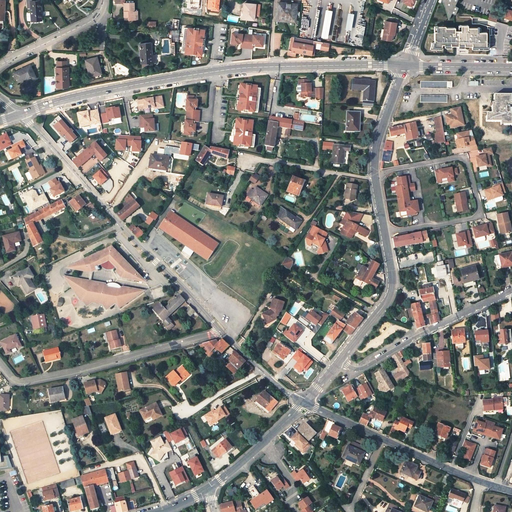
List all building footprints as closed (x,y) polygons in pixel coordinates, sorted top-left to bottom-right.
[(31,22),(41,21),(40,0),(37,1),(37,0),(26,0),(27,8),(30,8),(31,22)] [(441,0),(448,18),(449,20),(452,13),(455,15),(458,8),(455,6),(457,0),(441,0)] [(133,3),(123,3),(124,17),(128,16),(128,20),(137,20),(137,11),(134,11),(133,3)] [(255,4),(244,3),(243,19),(253,20),(255,4)] [(295,22),(296,5),(278,3),(278,8),(279,8),(278,19),(289,20),(289,21),(295,22)] [(340,10),(327,8),(322,37),(333,39),(338,12),(340,13),(340,10)] [(180,12),(175,11),(171,31),(172,42),(178,41),(178,38),(178,30),(180,12)] [(347,29),(353,30),(355,13),(349,12),(347,29)] [(396,23),(385,21),(384,29),(382,37),(382,39),(391,41),(392,34),(393,32),(394,33),(396,23)] [(458,26),(434,26),(434,49),(444,49),(444,46),(472,46),(472,49),(490,49),(490,31),(482,31),(482,25),(461,25),(461,29),(458,29),(458,26)] [(184,27),(181,51),(191,53),(190,55),(201,56),(202,51),(202,45),(201,45),(202,39),(203,39),(204,33),(204,30),(184,27)] [(264,36),(232,33),(231,45),(242,46),(241,48),(253,50),(254,46),(263,47),(264,36)] [(288,50),(287,55),(295,56),(296,52),(313,55),(315,48),(313,48),(314,40),(296,37),(292,36),(289,51),(288,50)] [(322,42),(321,49),(328,51),(329,43),(324,42),(322,42)] [(150,43),(140,43),(141,64),(155,63),(155,57),(152,58),(150,43)] [(96,58),(85,61),(90,77),(92,76),(102,73),(99,65),(98,65),(96,58)] [(56,87),(69,87),(68,68),(66,68),(66,62),(57,62),(57,68),(56,68),(56,87)] [(27,69),(26,67),(14,73),(18,82),(25,78),(26,80),(30,78),(31,80),(36,78),(31,67),(27,69)] [(301,98),(315,97),(315,89),(309,89),(309,87),(310,86),(310,85),(309,84),(308,80),(298,81),(298,85),(301,85),(301,98)] [(362,107),(372,107),(373,101),(375,82),(368,81),(361,80),(353,80),(352,90),(364,91),(366,91),(366,95),(363,95),(363,100),(362,107)] [(237,110),(258,113),(261,89),(251,88),(251,86),(240,85),(240,90),(239,95),(240,96),(239,102),(238,102),(238,107),(237,110)] [(315,89),(315,97),(323,97),(323,89),(315,89)] [(511,100),(511,95),(493,95),(493,100),(496,100),(496,103),(494,103),(494,106),(491,106),(491,113),(489,113),(489,116),(486,116),(486,122),(500,122),(500,124),(503,124),(503,125),(511,125),(511,124),(511,123),(511,100)] [(162,96),(137,101),(139,111),(165,108),(162,96)] [(190,116),(199,116),(200,111),(196,110),(194,110),(194,107),(196,107),(197,107),(197,100),(193,100),(194,96),(188,96),(186,110),(190,110),(190,116)] [(109,119),(122,117),(120,106),(106,108),(107,113),(101,114),(103,124),(110,123),(109,119)] [(464,125),(460,107),(450,109),(452,115),(448,115),(450,124),(450,128),(464,125)] [(98,110),(77,114),(80,128),(102,124),(98,110)] [(354,131),(359,131),(359,113),(347,112),(346,128),(354,129),(354,131)] [(282,115),(274,114),(274,117),(269,117),(268,121),(277,123),(277,127),(296,130),(298,121),(293,121),(281,119),(282,115)] [(153,115),(139,116),(141,129),(145,129),(145,133),(155,132),(155,119),(154,119),(153,115)] [(59,116),(55,120),(58,123),(55,127),(62,136),(64,135),(70,143),(77,137),(59,116)] [(185,121),(184,135),(190,135),(190,131),(194,132),(195,125),(194,125),(193,125),(193,122),(194,122),(198,122),(199,116),(190,116),(189,121),(185,121)] [(441,116),(433,118),(436,133),(444,132),(441,116)] [(234,145),(253,148),(255,135),(251,135),(253,124),(245,123),(245,120),(238,120),(237,124),(236,124),(235,130),(236,130),(235,136),(234,136),(233,143),(235,143),(234,145)] [(268,121),(266,136),(275,138),(277,127),(277,123),(268,121)] [(416,128),(415,124),(403,126),(405,133),(407,140),(418,138),(418,136),(420,136),(418,128),(416,128)] [(389,129),(390,136),(405,133),(403,126),(389,129)] [(468,131),(456,133),(458,139),(458,142),(460,142),(461,147),(469,145),(476,144),(473,136),(469,137),(468,131)] [(436,133),(434,133),(436,144),(445,142),(444,132),(436,133)] [(0,146),(10,141),(6,133),(0,135),(0,146)] [(116,140),(116,150),(124,150),(125,145),(129,145),(129,136),(119,136),(119,141),(116,140)] [(141,137),(129,136),(129,145),(132,145),(132,151),(140,152),(141,137)] [(266,136),(264,146),(266,146),(266,150),(271,151),(272,147),(273,148),(275,138),(266,136)] [(25,146),(22,139),(12,145),(10,145),(11,148),(17,145),(20,151),(21,150),(20,149),(25,146)] [(12,145),(10,141),(0,146),(0,150),(10,145),(12,145)] [(386,141),(382,157),(381,161),(384,162),(388,162),(389,158),(392,143),(386,141)] [(59,147),(61,149),(63,147),(65,150),(67,148),(69,146),(65,142),(59,147)] [(98,146),(95,142),(83,153),(78,157),(72,162),(77,168),(94,154),(100,161),(106,155),(100,148),(98,146)] [(343,163),(344,150),(349,151),(350,146),(334,144),(323,143),(322,149),(333,150),(332,162),(343,163)] [(17,145),(11,148),(6,150),(11,159),(21,154),(20,151),(17,145)] [(202,165),(210,153),(221,158),(227,159),(228,153),(236,155),(236,151),(229,150),(229,151),(224,150),(224,149),(210,147),(208,149),(204,146),(194,162),(195,163),(196,161),(202,165)] [(489,155),(493,154),(491,148),(483,149),(484,155),(476,157),(478,167),(486,165),(487,166),(491,166),(489,155)] [(42,174),(38,165),(34,157),(33,158),(30,153),(24,156),(26,161),(25,161),(30,170),(28,171),(32,179),(42,174)] [(151,155),(149,168),(153,169),(155,167),(158,167),(159,172),(161,173),(165,173),(167,172),(168,170),(168,169),(168,168),(166,167),(167,157),(151,155)] [(235,167),(228,166),(226,173),(233,175),(235,168),(235,167)] [(435,171),(437,179),(441,179),(448,177),(449,180),(454,179),(453,174),(458,173),(457,168),(452,169),(452,167),(435,171)] [(101,168),(99,170),(106,178),(108,176),(101,168)] [(99,170),(92,176),(100,186),(107,179),(106,178),(99,170)] [(254,183),(258,178),(252,174),(248,180),(254,183)] [(397,182),(394,183),(397,196),(398,197),(398,198),(406,197),(406,192),(407,191),(415,190),(414,183),(410,184),(408,176),(396,178),(397,182)] [(303,181),(292,177),(287,192),(299,197),(303,189),(299,187),(299,186),(301,186),(303,181)] [(55,178),(47,182),(50,188),(49,189),(53,197),(65,191),(59,180),(57,181),(55,178)] [(357,186),(346,184),(344,198),(354,200),(357,186)] [(494,188),(484,191),(487,200),(502,195),(501,194),(505,192),(502,184),(498,185),(499,186),(494,188)] [(267,196),(255,187),(253,191),(249,196),(247,195),(244,198),(245,200),(249,202),(251,199),(260,205),(267,196)] [(35,190),(32,189),(22,194),(31,212),(49,202),(44,193),(38,196),(35,190)] [(455,194),(458,212),(468,210),(466,200),(467,200),(465,192),(455,194)] [(122,220),(139,206),(129,194),(124,199),(125,200),(121,207),(123,209),(117,215),(122,220)] [(222,196),(207,194),(206,204),(220,207),(222,196)] [(85,204),(78,196),(69,203),(76,211),(85,204)] [(403,216),(415,214),(415,212),(419,211),(417,200),(409,202),(407,202),(406,197),(398,198),(399,200),(398,201),(400,212),(402,211),(403,216)] [(33,223),(64,207),(61,200),(23,219),(33,247),(42,242),(33,223)] [(293,233),(301,222),(299,220),(295,218),(280,207),(274,216),(280,219),(278,222),(288,230),(290,227),(294,229),(292,232),(293,233)] [(208,259),(216,243),(168,210),(159,226),(208,259)] [(154,211),(145,222),(150,226),(159,216),(154,211)] [(344,219),(356,226),(359,221),(357,221),(358,219),(359,220),(362,214),(347,211),(345,215),(346,215),(344,219)] [(502,234),(511,232),(509,221),(508,221),(506,213),(496,215),(498,224),(499,224),(502,234)] [(265,223),(268,218),(263,215),(260,219),(265,223)] [(351,239),(355,231),(366,236),(368,232),(356,226),(344,219),(343,219),(340,223),(344,225),(345,226),(341,234),(351,239)] [(143,233),(137,227),(136,228),(132,224),(128,228),(137,238),(143,233)] [(494,233),(491,224),(485,225),(472,229),(475,239),(488,235),(488,234),(494,233)] [(208,259),(159,226),(158,227),(207,260),(208,259)] [(328,233),(314,226),(310,234),(309,234),(306,240),(306,241),(304,242),(303,244),(303,246),(306,248),(310,247),(311,245),(311,243),(312,243),(320,247),(318,252),(321,254),(328,252),(326,245),(323,243),(323,242),(328,233)] [(394,248),(423,242),(422,239),(427,238),(425,230),(410,234),(410,235),(393,238),(394,248)] [(460,234),(456,234),(457,241),(458,246),(462,245),(466,245),(467,247),(472,246),(469,230),(463,232),(464,233),(460,234)] [(18,233),(3,237),(6,252),(17,250),(17,251),(18,251),(19,251),(20,251),(20,250),(21,250),(21,249),(21,248),(22,247),(22,246),(21,246),(20,240),(18,233)] [(491,248),(498,246),(497,239),(490,240),(491,248)] [(140,277),(111,247),(84,259),(87,263),(92,264),(90,272),(92,272),(98,269),(97,266),(101,264),(107,262),(108,262),(107,266),(108,267),(109,267),(110,266),(111,266),(111,263),(112,263),(116,268),(118,270),(116,272),(121,278),(134,280),(135,279),(137,280),(138,280),(139,279),(139,278),(139,277),(140,277)] [(511,265),(511,256),(511,253),(499,255),(501,268),(511,265)] [(286,256),(281,265),(289,269),(291,266),(290,266),(287,264),(286,262),(288,258),(286,256)] [(87,263),(84,259),(66,268),(90,272),(92,264),(87,263)] [(436,262),(439,272),(449,270),(449,268),(447,260),(444,261),(440,262),(436,262)] [(375,289),(378,283),(371,278),(377,267),(378,265),(372,261),(369,266),(368,269),(363,266),(362,266),(355,278),(352,284),(356,286),(359,280),(375,289)] [(478,279),(474,266),(460,270),(463,283),(478,279)] [(33,277),(28,268),(13,277),(18,286),(21,284),(24,288),(27,294),(35,289),(31,283),(29,284),(27,280),(29,279),(33,277)] [(105,284),(104,283),(90,281),(88,280),(72,277),(67,281),(72,288),(73,287),(76,292),(75,293),(81,301),(96,304),(96,302),(101,303),(101,305),(110,306),(113,304),(112,303),(113,303),(114,303),(116,305),(118,305),(119,306),(120,307),(138,294),(138,293),(137,292),(136,292),(135,291),(134,291),(133,291),(132,291),(130,290),(129,289),(129,288),(122,287),(121,287),(118,290),(107,288),(105,284)] [(434,300),(432,288),(419,291),(420,296),(419,296),(422,302),(428,301),(434,300)] [(163,289),(152,291),(153,298),(164,296),(163,289)] [(171,322),(167,317),(184,300),(179,295),(176,298),(174,296),(168,302),(169,304),(164,309),(159,304),(153,310),(163,321),(162,322),(166,327),(170,323),(171,322)] [(277,314),(279,311),(280,311),(283,303),(273,299),(270,307),(271,308),(270,310),(265,313),(263,317),(266,321),(269,322),(276,319),(275,316),(277,314)] [(434,300),(428,301),(430,310),(437,309),(434,300)] [(421,316),(418,303),(410,304),(411,306),(413,317),(414,318),(421,316)] [(186,311),(190,315),(195,311),(190,306),(186,311)] [(362,318),(355,313),(352,317),(350,316),(347,320),(343,318),(346,312),(338,308),(335,313),(333,312),(331,316),(345,324),(346,324),(348,326),(344,331),(349,335),(354,329),(362,318)] [(430,317),(431,324),(439,321),(437,309),(430,310),(430,312),(430,313),(430,314),(429,314),(430,317)] [(311,311),(306,318),(315,325),(317,322),(322,325),(329,315),(324,313),(321,318),(311,311)] [(286,312),(281,323),(286,325),(291,315),(286,312)] [(36,315),(31,316),(34,333),(44,331),(44,327),(46,327),(44,314),(39,315),(36,315)] [(416,329),(424,326),(422,318),(421,316),(414,318),(415,322),(410,323),(411,329),(416,328),(416,329)] [(330,344),(333,342),(341,330),(344,331),(348,326),(346,324),(345,325),(337,321),(326,337),(324,339),(327,341),(330,344)] [(286,330),(283,335),(294,344),(304,332),(294,324),(288,332),(286,330)] [(118,339),(116,330),(104,333),(106,343),(109,342),(111,349),(121,347),(119,339),(118,339)] [(450,336),(450,339),(451,339),(452,344),(454,343),(455,347),(461,346),(463,346),(462,343),(464,342),(463,330),(451,331),(451,336),(450,336)] [(510,330),(500,330),(500,335),(497,336),(498,340),(500,339),(501,344),(511,343),(510,330)] [(488,342),(487,331),(474,332),(475,341),(480,340),(480,343),(488,342)] [(21,346),(15,334),(0,342),(6,354),(10,352),(9,349),(16,346),(17,348),(21,346)] [(217,350),(221,353),(228,345),(221,339),(199,345),(202,348),(204,346),(209,352),(214,347),(217,350)] [(273,353),(282,359),(286,354),(287,355),(289,351),(278,344),(276,343),(273,348),(275,350),(273,353)] [(429,344),(422,345),(423,361),(429,361),(430,361),(429,344)] [(204,346),(202,348),(209,357),(217,350),(214,347),(209,352),(204,346)] [(58,347),(42,351),(45,362),(60,358),(58,347)] [(292,358),(298,362),(294,367),(301,373),(304,370),(306,372),(314,361),(298,349),(292,358)] [(449,367),(448,351),(436,352),(436,353),(432,353),(433,360),(433,362),(434,367),(437,367),(437,368),(449,367)] [(245,361),(235,352),(230,357),(228,360),(230,362),(237,369),(240,366),(245,361)] [(400,358),(397,353),(391,356),(400,370),(406,367),(400,358)] [(479,371),(491,370),(490,359),(484,359),(484,355),(474,355),(474,366),(479,366),(479,371)] [(237,369),(230,362),(226,366),(234,373),(237,369)] [(187,373),(181,366),(174,373),(173,371),(166,378),(173,385),(180,379),(182,381),(185,377),(184,376),(187,373)] [(382,369),(377,372),(379,376),(376,377),(375,378),(378,383),(377,388),(378,390),(385,392),(386,387),(391,384),(382,369)] [(126,373),(116,375),(119,391),(129,389),(126,373)] [(84,384),(87,394),(97,391),(97,390),(99,389),(102,391),(105,385),(104,382),(99,379),(96,380),(97,381),(94,382),(94,381),(84,384)] [(368,382),(355,389),(356,391),(358,395),(361,400),(374,393),(368,382)] [(352,385),(341,391),(348,402),(356,397),(354,392),(356,391),(355,389),(352,385)] [(62,387),(49,389),(51,402),(64,399),(62,387)] [(269,411),(276,403),(270,397),(264,392),(254,402),(260,408),(262,405),(269,411)] [(0,410),(8,411),(9,395),(0,394),(0,410)] [(491,400),(482,401),(483,411),(493,410),(492,408),(502,407),(501,398),(491,399),(491,400)] [(159,409),(155,403),(139,411),(144,419),(151,416),(153,420),(161,415),(160,411),(158,412),(157,410),(159,409)] [(86,410),(88,416),(92,414),(89,405),(80,407),(82,411),(86,410)] [(212,411),(206,415),(211,422),(216,419),(217,421),(225,416),(230,413),(225,407),(221,409),(220,408),(214,411),(212,412),(212,411)] [(372,416),(380,420),(382,416),(383,416),(385,412),(374,407),(371,413),(370,412),(368,416),(363,414),(359,423),(365,426),(369,417),(371,417),(372,416)] [(114,414),(105,418),(111,434),(121,431),(120,429),(122,429),(119,421),(117,422),(114,414)] [(397,414),(387,436),(391,437),(395,430),(398,431),(398,430),(404,432),(406,427),(409,429),(413,422),(401,417),(401,416),(397,414)] [(211,422),(206,415),(204,416),(210,425),(217,421),(216,419),(211,422)] [(88,432),(82,416),(72,420),(78,436),(88,432)] [(315,433),(306,424),(302,427),(298,430),(308,440),(315,433)] [(441,437),(445,439),(450,428),(438,424),(433,434),(437,435),(437,437),(441,439),(441,437)] [(340,429),(333,425),(328,435),(336,438),(340,429)] [(183,428),(171,434),(176,444),(185,439),(184,437),(187,435),(183,428)] [(167,431),(163,432),(167,440),(168,442),(172,441),(167,431)] [(296,432),(293,436),(296,438),(293,441),(296,443),(298,446),(297,447),(302,453),(310,445),(296,432)] [(168,442),(167,440),(163,443),(160,437),(151,442),(155,449),(152,452),(155,455),(154,457),(159,461),(164,453),(163,451),(166,450),(167,452),(172,449),(168,442)] [(231,447),(225,440),(212,450),(218,458),(231,447)] [(472,444),(464,441),(461,449),(464,450),(461,458),(469,461),(471,455),(470,455),(471,453),(472,453),(473,449),(471,448),(472,444)] [(351,442),(349,446),(363,452),(365,448),(351,442)] [(497,449),(483,444),(480,453),(494,457),(497,449)] [(343,457),(354,462),(358,465),(364,453),(363,452),(349,446),(348,446),(343,457)] [(188,458),(189,461),(196,458),(195,455),(198,453),(196,449),(187,453),(189,457),(188,458)] [(494,459),(484,455),(481,464),(490,468),(494,459)] [(7,467),(0,467),(0,469),(10,468),(6,457),(7,467)] [(189,461),(188,462),(190,465),(191,465),(192,467),(191,467),(195,475),(203,471),(196,458),(189,461)] [(407,476),(412,478),(417,480),(420,473),(415,470),(417,467),(405,461),(400,472),(407,476)] [(126,464),(128,470),(128,471),(130,480),(138,477),(135,468),(133,462),(126,464)] [(186,474),(183,467),(178,469),(179,470),(175,471),(175,470),(170,473),(173,480),(175,479),(178,484),(184,481),(182,476),(186,474)] [(81,476),(84,488),(92,486),(108,482),(104,470),(81,476)] [(309,479),(302,470),(296,474),(294,471),(291,473),(296,482),(300,479),(303,483),(309,479)] [(128,471),(118,474),(120,483),(130,480),(128,471)] [(271,480),(277,490),(284,486),(286,489),(289,487),(283,479),(280,481),(277,476),(271,480)] [(62,489),(75,485),(73,478),(60,482),(62,489)] [(50,490),(42,492),(44,500),(59,496),(55,484),(49,486),(50,490)] [(90,509),(98,507),(93,487),(92,486),(84,488),(90,509)] [(257,510),(274,500),(268,491),(260,496),(254,486),(248,490),(254,499),(251,501),(257,510)] [(451,489),(448,497),(454,500),(454,499),(462,502),(465,495),(451,489)] [(414,507),(423,511),(425,511),(427,511),(432,501),(419,495),(414,507)] [(123,511),(127,511),(126,507),(129,506),(128,502),(125,502),(124,496),(113,499),(115,506),(116,511),(123,511)] [(431,496),(430,499),(435,501),(434,504),(436,505),(438,499),(431,496)] [(83,508),(80,497),(67,500),(69,511),(83,508)] [(307,497),(298,504),(302,510),(300,511),(305,511),(310,509),(308,505),(311,503),(307,497)] [(221,511),(225,511),(227,511),(233,511),(235,511),(238,511),(237,511),(242,511),(242,510),(240,500),(219,505),(221,511)] [(397,506),(390,503),(388,510),(386,511),(385,511),(390,511),(392,509),(396,511),(397,506)]
